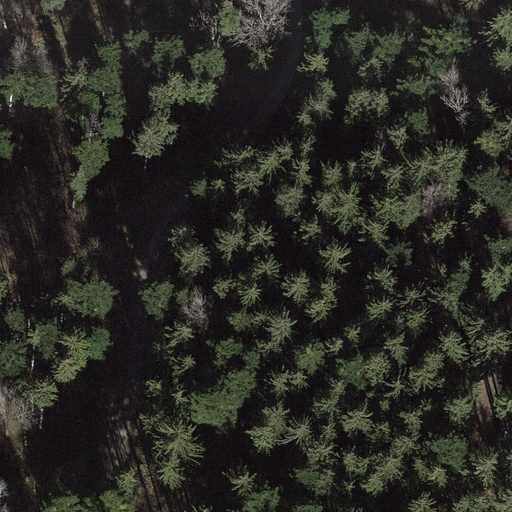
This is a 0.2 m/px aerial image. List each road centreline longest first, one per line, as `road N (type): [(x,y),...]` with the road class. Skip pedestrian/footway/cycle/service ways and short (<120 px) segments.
road 1 (track): [(294,0),(299,54),(281,92),(165,213),(146,245),(140,331),(116,446),(86,511)]
road 2 (track): [(180,511),(255,410),(325,355),(433,298),(511,270)]
road 3 (track): [(511,325),(444,511)]
road 4 (track): [(131,0),(81,31),(0,50)]
